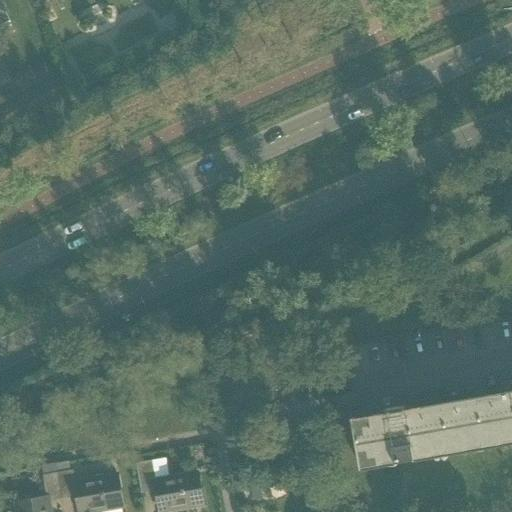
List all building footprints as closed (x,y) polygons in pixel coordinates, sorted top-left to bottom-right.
[(0,25),(10,21),(5,13),(0,2),(0,25)] [(389,412),(353,418),(362,469),(511,443),(511,397),(411,415),(410,409),(389,413),(389,412)] [(156,491),(160,511),(203,505),(198,473),(155,480),(152,461),(136,463),(141,493),(156,491)] [(57,463),(41,466),(43,475),(58,473),(57,463)] [(104,465),(58,473),(62,499),(77,496),(79,511),(99,511),(123,507),(118,475),(106,477),(104,465)] [(62,499),(58,473),(43,475),(47,497),(16,503),(17,511),(49,511),(48,501),(62,499)] [(261,488),(251,489),(252,500),(262,498),(261,488)]
